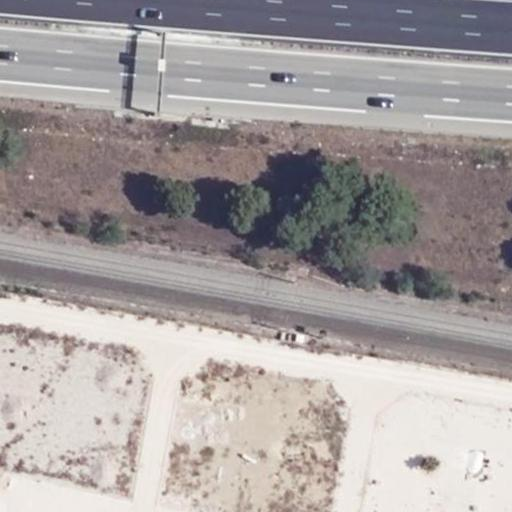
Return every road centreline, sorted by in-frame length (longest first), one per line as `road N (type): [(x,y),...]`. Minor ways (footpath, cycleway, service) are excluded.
road 1 (motorway): [(0,54),(511,95)]
road 2 (motorway): [(511,24),(180,0)]
